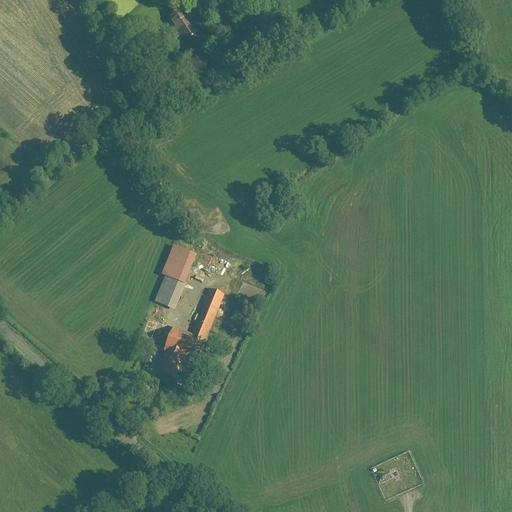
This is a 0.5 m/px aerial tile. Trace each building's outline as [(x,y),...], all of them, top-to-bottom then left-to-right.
[(166,21),(192,60),(210,48),(184,8),(166,21)] [(250,58),(263,50),(252,32),(239,40),(250,58)] [(196,254),(174,245),(162,275),(166,277),(184,284),(196,254)] [(155,303),(175,310),(185,285),(184,284),(166,277),(155,303)] [(225,295),(210,289),(192,334),(206,340),(225,295)] [(174,327),(164,350),(183,358),(197,363),(206,340),(192,334),(174,327)] [(157,369),(175,377),(183,358),(164,350),(157,369)]
